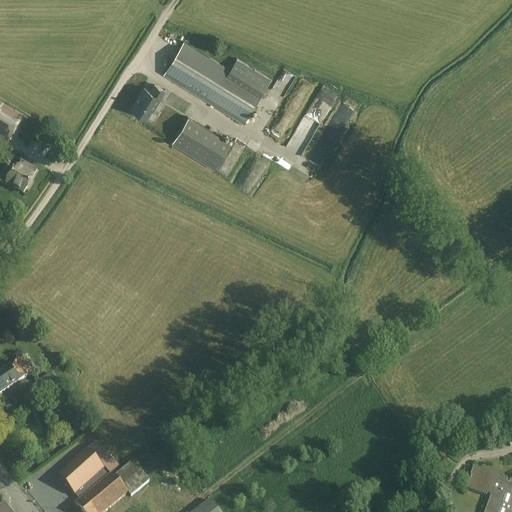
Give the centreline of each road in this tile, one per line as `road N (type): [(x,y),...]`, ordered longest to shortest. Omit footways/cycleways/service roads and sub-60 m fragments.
road 1 (unclassified): [(0,260),(131,69)]
road 2 (track): [(185,511),(362,374)]
